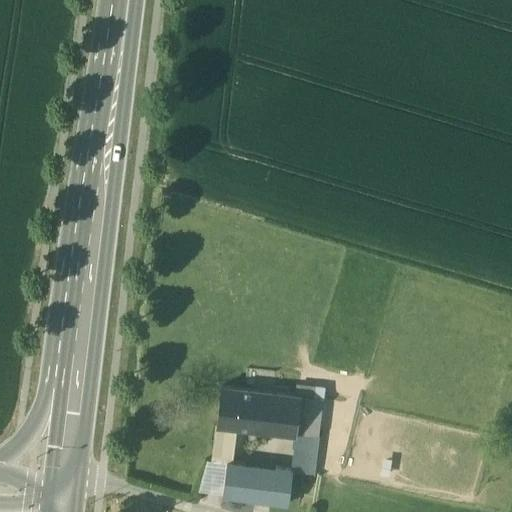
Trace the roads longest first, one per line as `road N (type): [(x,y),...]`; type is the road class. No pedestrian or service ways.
road 1 (primary): [(78,357),(128,0)]
road 2 (primary): [(78,357),(0,463)]
road 3 (primary): [(64,485),(78,357)]
